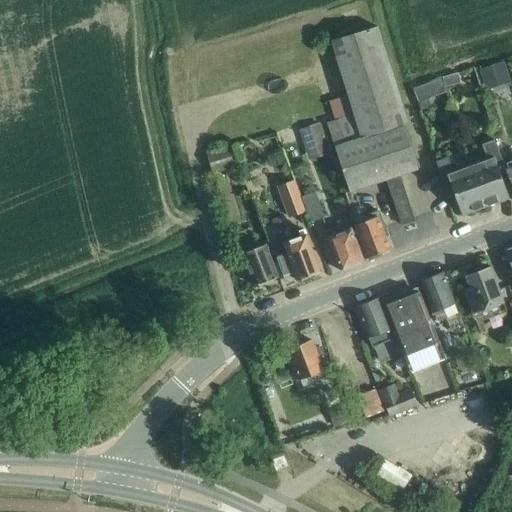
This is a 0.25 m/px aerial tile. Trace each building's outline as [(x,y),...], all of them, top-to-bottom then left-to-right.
[(328,124),(343,173),(350,192),(387,178),(401,225),(414,220),(400,173),(418,167),(411,148),(404,125),(407,124),(377,27),(331,42),(355,116),(328,124)] [(413,73),(420,86),(445,73),(437,60),(413,73)] [(504,61),(479,69),(485,91),(510,83),(504,61)] [(442,78),(445,88),(458,84),(455,74),(442,78)] [(455,124),(470,115),(459,96),(444,104),(455,124)] [(325,138),(320,122),(298,129),(303,145),(325,138)] [(487,159),(470,165),(485,206),(509,197),(496,162),(502,160),(494,139),(481,144),(487,159)] [(206,152),(212,174),(236,167),(230,145),(206,152)] [(448,157),(436,161),(442,182),(448,179),(462,215),(485,206),(470,165),(453,171),(448,157)] [(294,180),(276,186),(287,217),(305,210),(294,180)] [(314,191),(301,196),(311,222),(324,217),(314,191)] [(352,220),(366,259),(391,250),(389,245),(392,244),(379,210),(352,220)] [(328,237),(341,271),(363,262),(351,229),(328,237)] [(283,230),(269,233),(272,245),(286,242),(283,230)] [(288,255),(276,259),(283,275),(294,271),(297,280),(320,272),(313,253),(306,231),(300,233),(301,238),(284,244),(288,255)] [(240,246),(248,267),(254,286),(278,277),(266,245),(258,248),(255,241),(240,246)] [(510,267),(511,273),(511,245),(503,249),(510,267)] [(464,289),(473,313),(503,302),(490,266),(465,275),(469,287),(464,289)] [(437,322),(446,319),(450,330),(465,324),(449,290),(442,271),(419,280),(427,299),(437,322)] [(419,291),(384,305),(412,372),(446,358),(426,310),(419,291)] [(379,296),(356,305),(372,347),(373,346),(379,361),(400,353),(379,296)] [(287,348),(294,367),(299,379),(329,368),(321,347),(315,349),(311,339),(287,348)] [(377,368),(383,383),(392,379),(386,364),(377,368)] [(392,385),(378,390),(388,414),(401,409),(416,403),(410,389),(395,394),(392,385)] [(448,448),(451,429),(435,428),(433,446),(448,448)] [(383,458),(370,478),(398,497),(410,476),(383,458)]
